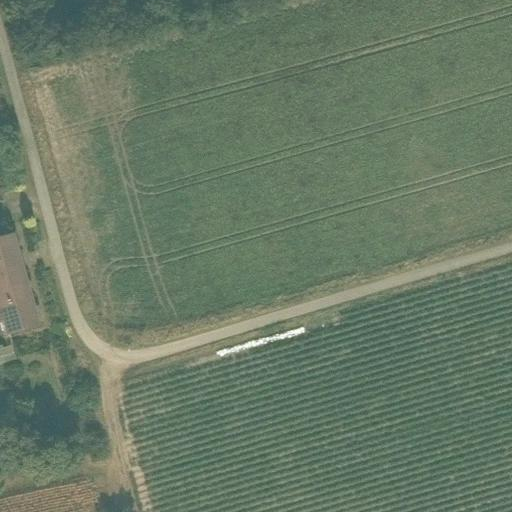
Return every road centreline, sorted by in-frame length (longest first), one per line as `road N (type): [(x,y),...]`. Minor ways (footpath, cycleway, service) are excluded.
road 1 (residential): [(511,253),(127,367),(87,346),(67,306),(0,61)]
road 2 (track): [(104,355),(101,391),(125,511)]
